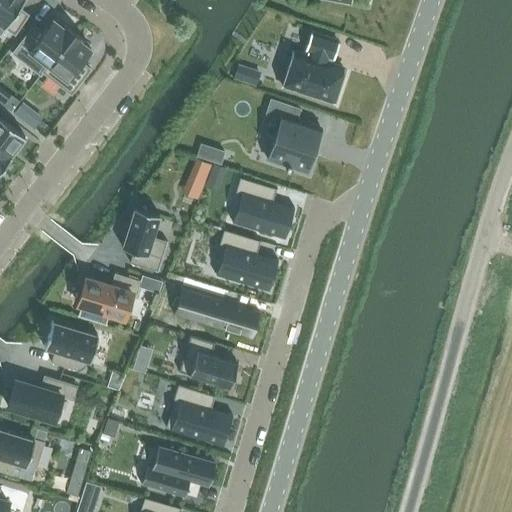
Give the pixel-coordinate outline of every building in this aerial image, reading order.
[(22,0),(0,0),(0,33),(0,34),(5,27),(14,34),(28,14),(18,7),(22,0)] [(43,72),(73,32),(61,23),(60,25),(53,19),(43,32),(34,25),(12,53),(40,75),(43,72)] [(43,72),(71,94),(91,68),(81,61),(91,48),(84,43),(86,41),(73,32),(43,72)] [(304,56),(293,52),(281,87),(332,104),(344,69),(331,65),(338,42),(312,33),(304,56)] [(233,78),(255,85),(259,73),(237,66),(233,78)] [(299,108),(271,99),(266,114),(281,119),(268,160),(285,166),(285,167),(288,168),(289,167),(305,172),(320,127),(296,118),(299,108)] [(22,104),(14,114),(23,121),(31,111),(22,104)] [(0,147),(10,155),(25,136),(0,117),(0,147)] [(200,144),(196,155),(220,163),(223,151),(200,144)] [(0,170),(11,156),(10,155),(0,147),(0,170)] [(196,158),(182,191),(199,197),(210,171),(212,165),(196,158)] [(213,163),(212,165),(210,171),(222,176),(225,169),(213,163)] [(241,193),(232,222),(284,238),(285,236),(282,235),(290,208),(294,209),(294,207),(268,199),(271,188),(276,190),(276,188),(240,177),(235,191),(241,193)] [(133,250),(130,262),(158,271),(167,241),(152,236),(159,214),(134,207),(122,247),(133,250)] [(225,245),(216,274),(269,291),(269,288),(266,287),(274,260),(277,261),(278,259),(252,251),(255,241),(260,242),(260,241),(224,229),(219,243),(225,245)] [(179,277),(168,272),(158,294),(169,299),(179,277)] [(78,313),(78,315),(107,324),(108,323),(107,322),(110,313),(124,318),(131,293),(135,294),(139,281),(115,274),(111,285),(86,278),(78,304),(81,305),(79,314),(78,313)] [(180,290),(180,292),(188,294),(182,315),(173,312),(173,314),(252,338),(260,312),(180,290)] [(54,350),(51,362),(75,369),(78,357),(90,361),(98,335),(52,321),(44,347),(54,350)] [(190,335),(179,371),(229,386),(237,361),(211,354),(214,342),(190,335)] [(132,369),(144,372),(146,366),(134,362),(132,369)] [(15,380),(7,406),(53,420),(61,395),(72,399),(76,385),(44,376),(41,387),(15,380)] [(174,399),(165,427),(223,446),(224,443),(221,442),(229,416),(232,417),(233,414),(206,406),(209,396),(214,397),(215,396),(178,384),(174,399)] [(114,436),(119,421),(107,418),(102,433),(114,436)] [(0,470),(11,474),(15,462),(35,468),(43,442),(34,439),(0,428),(0,470)] [(37,429),(34,439),(43,442),(46,432),(37,429)] [(80,443),(66,489),(77,492),(91,446),(80,443)] [(158,447),(152,466),(146,465),(141,484),(185,497),(190,480),(209,485),(215,463),(158,447)] [(86,482),(82,494),(96,499),(100,487),(86,482)] [(66,489),(64,496),(75,499),(77,492),(66,489)] [(143,511),(174,511),(175,508),(180,509),(181,508),(144,497),(140,511),(143,511)] [(64,500),(62,508),(73,511),(75,503),(64,500)]
